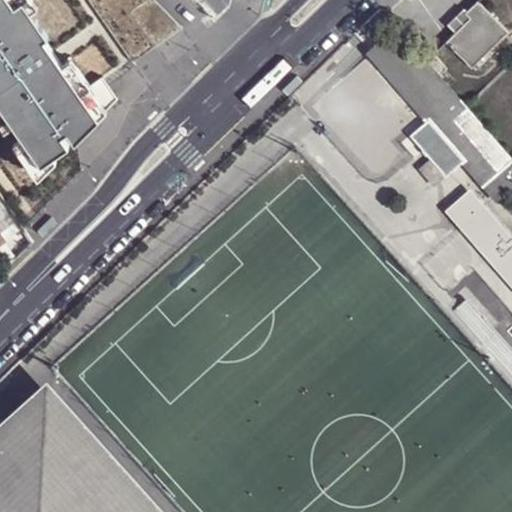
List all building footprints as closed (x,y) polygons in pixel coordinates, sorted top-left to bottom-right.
[(22,0),(0,0),(0,104),(41,163),(69,144),(61,134),(67,130),(75,141),(116,98),(100,76),(79,90),(42,37),(46,34),(22,0)] [(504,30),(474,0),(470,0),(459,11),(462,16),(451,27),(442,38),(468,65),(504,30)] [(462,16),(459,11),(456,9),(443,20),(451,27),(462,16)] [(377,10),(369,18),(386,37),(395,30),(377,10)] [(369,18),(360,27),(376,46),(386,37),(369,18)] [(367,54),(490,199),(509,183),(511,181),(511,173),(435,79),(421,63),(395,30),(386,37),(376,46),(367,54)] [(421,63),(435,79),(447,68),(433,52),(421,63)] [(434,185),(448,174),(433,155),(418,167),(434,185)] [(511,282),(511,233),(471,187),(447,208),(511,282)] [(0,194),(0,216),(8,227),(18,220),(0,194)] [(26,219),(40,206),(32,197),(18,211),(26,219)] [(5,241),(0,244),(0,270),(1,273),(17,258),(5,241)] [(0,511),(159,511),(55,393),(57,391),(55,388),(0,436),(0,511)]
